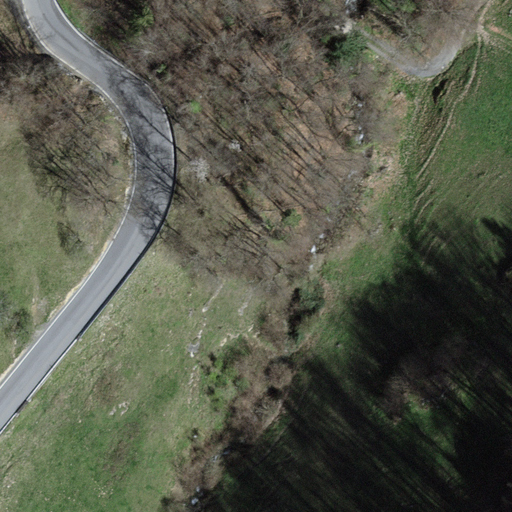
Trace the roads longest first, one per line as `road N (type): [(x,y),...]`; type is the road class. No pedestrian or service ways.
road 1 (tertiary): [(0,410),(117,265),(143,223),(153,183),(154,148),(139,103),(67,44),(39,0)]
road 2 (track): [(486,0),(426,72),(300,0)]
